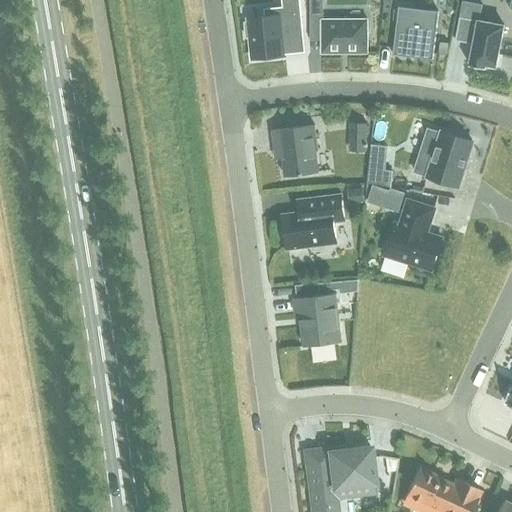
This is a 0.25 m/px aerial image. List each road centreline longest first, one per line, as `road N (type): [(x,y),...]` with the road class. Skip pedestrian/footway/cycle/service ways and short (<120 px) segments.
road 1 (secondary): [(44,0),(124,511)]
road 2 (residential): [(231,99),(270,410)]
road 3 (residential): [(231,99),(325,89),(414,94),(511,117)]
road 4 (residential): [(270,410),(374,404),(449,427)]
road 5 (residential): [(511,298),(449,427)]
